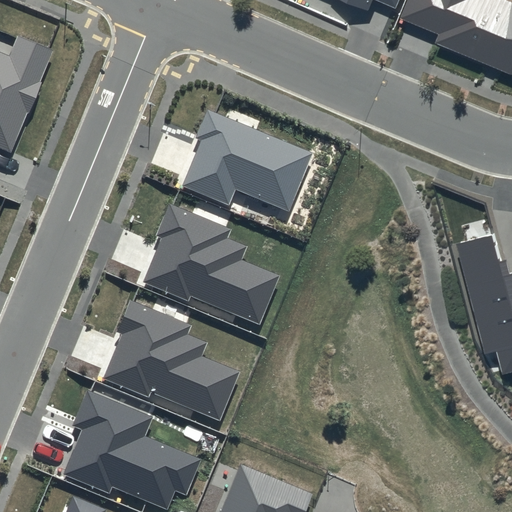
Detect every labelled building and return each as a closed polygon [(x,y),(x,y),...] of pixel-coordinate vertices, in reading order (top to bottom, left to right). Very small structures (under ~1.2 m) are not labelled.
[(345,0),(368,10),(371,0),(379,0),(395,7),(397,0),(345,0)] [(438,35),(435,43),(509,74),(511,74),(511,1),(511,2),(506,0),(408,0),(401,19),(438,35)] [(54,51),(17,35),(9,55),(0,51),(0,147),(12,153),(54,51)] [(313,152),(208,109),(196,138),(201,140),(182,186),(230,205),(236,190),(289,212),(313,152)] [(229,229),(169,204),(155,235),(162,238),(144,282),(189,301),(191,296),(260,324),(280,275),(242,260),(247,247),(225,238),(229,229)] [(492,234),(457,243),(461,257),(459,258),(485,353),(497,350),(503,375),(511,372),(511,272),(510,273),(506,260),(499,262),(492,234)] [(192,325),(129,299),(117,330),(123,333),(104,378),(149,397),(151,392),(220,421),(241,372),(203,356),(209,343),(188,334),(192,325)] [(153,416),(86,389),(71,426),(81,430),(63,474),(109,493),(112,486),(168,509),(175,491),(186,495),(201,459),(145,436),(153,416)] [(305,511),(312,494),(240,465),(220,511),(305,511)] [(105,511),(107,510),(72,496),(65,511),(105,511)]
